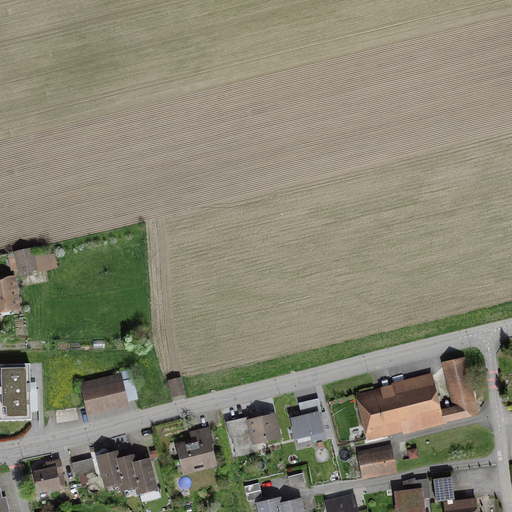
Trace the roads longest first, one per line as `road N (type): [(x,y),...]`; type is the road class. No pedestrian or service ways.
road 1 (residential): [(487,332),(10,450)]
road 2 (residential): [(266,489),(311,491),(503,459)]
